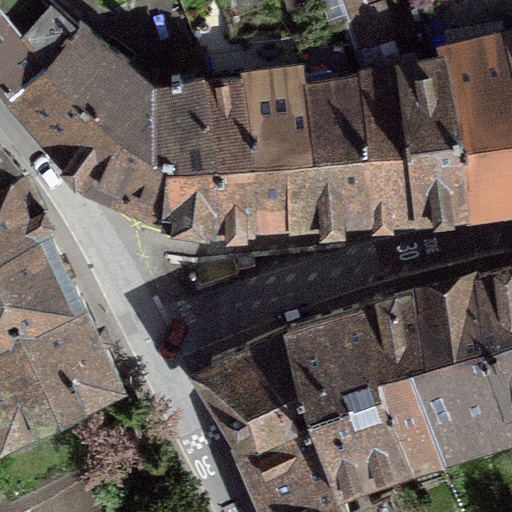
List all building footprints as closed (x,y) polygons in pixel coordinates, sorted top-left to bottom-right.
[(0,0),(0,11),(21,35),(42,58),(122,130),(91,178),(169,209),(215,216),(204,78),(202,52),(177,55),(179,69),(171,70),(172,76),(153,79),(79,19),(77,22),(53,0),(0,0)] [(372,207),(420,204),(403,62),(393,35),(378,40),(365,0),(344,0),(361,44),(373,42),(378,66),(363,69),(372,207)] [(381,0),(365,0),(378,40),(393,35),(381,0)] [(0,53),(21,35),(0,11),(0,53)] [(42,58),(21,35),(0,53),(0,72),(88,177),(91,178),(122,130),(42,58)] [(511,74),(511,35),(503,37),(504,41),(511,74)] [(511,194),(511,74),(504,41),(439,54),(465,201),(511,194)] [(434,55),(403,62),(420,204),(465,201),(439,54),(434,55)] [(311,139),(302,67),(245,74),(244,74),(255,215),(293,212),(288,139),(311,139)] [(372,207),(363,69),(306,79),(304,67),(302,67),(311,139),(288,139),(293,212),(372,207)] [(255,215),(244,74),(204,78),(215,216),(255,215)] [(0,177),(18,168),(0,146),(0,177)] [(0,243),(45,221),(18,168),(0,177),(0,243)] [(0,265),(54,239),(45,221),(0,243),(0,265)] [(0,330),(81,293),(54,239),(0,265),(0,330)] [(511,264),(480,272),(511,400),(511,264)] [(511,400),(480,272),(455,278),(420,287),(439,348),(416,355),(444,448),(511,426),(511,400)] [(439,348),(420,287),(361,301),(410,458),(442,448),(444,448),(416,355),(439,348)] [(0,439),(123,380),(81,293),(0,330),(0,439)] [(410,458),(361,301),(289,322),(318,410),(341,479),(410,458)] [(270,429),(318,410),(289,322),(212,357),(206,384),(211,396),(238,430),(241,436),(270,429)] [(241,436),(273,511),(351,511),(350,508),(341,479),(318,410),(270,429),(241,436)] [(399,511),(391,490),(350,508),(351,511),(399,511)]
